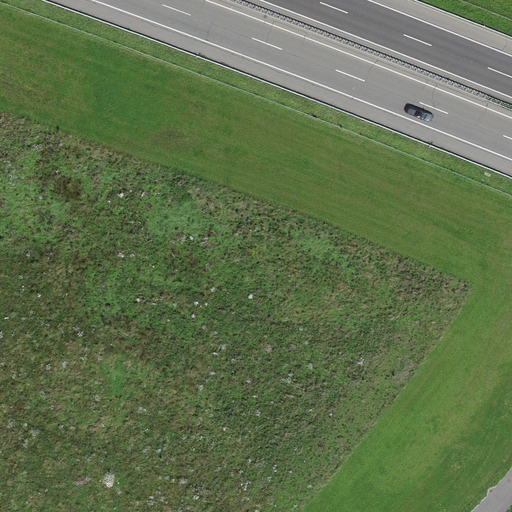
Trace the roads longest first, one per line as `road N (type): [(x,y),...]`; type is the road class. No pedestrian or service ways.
road 1 (motorway): [(144,0),(511,140)]
road 2 (motorway): [(511,77),(314,0)]
